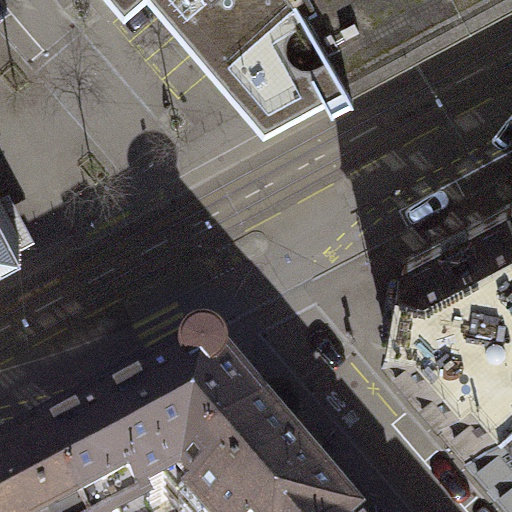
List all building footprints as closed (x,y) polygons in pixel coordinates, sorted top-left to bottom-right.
[(171,0),(264,108),(348,63),(311,0),(171,0)] [(311,0),(348,63),(376,48),(466,0),(311,0)] [(0,246),(22,234),(0,192),(0,246)] [(511,202),(404,260),(388,344),(470,439),(511,402),(511,202)] [(184,369),(181,376),(38,452),(70,511),(146,511),(183,493),(196,508),(221,486),(207,469),(260,424),(226,385),(226,377),(224,369),(219,363),(212,359),(204,358),(196,359),(189,363),(184,369)] [(511,402),(470,439),(511,487),(511,402)] [(336,511),(260,424),(207,469),(221,486),(196,508),(191,511),(336,511)] [(0,511),(70,511),(38,452),(0,472),(0,511)]
